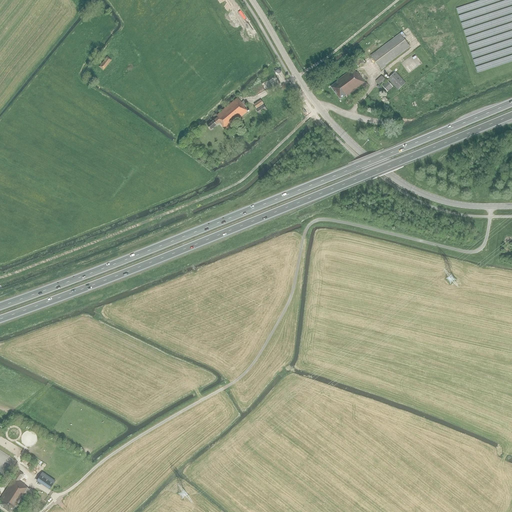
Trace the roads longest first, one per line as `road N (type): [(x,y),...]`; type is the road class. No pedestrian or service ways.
road 1 (unclassified): [(56,497),(250,367),(288,302),(312,222),(469,252),(484,244),(491,206)]
road 2 (trunk): [(0,319),(511,115)]
road 3 (trunk): [(511,103),(0,306)]
road 4 (tertiary): [(411,189),(318,108),(251,0)]
